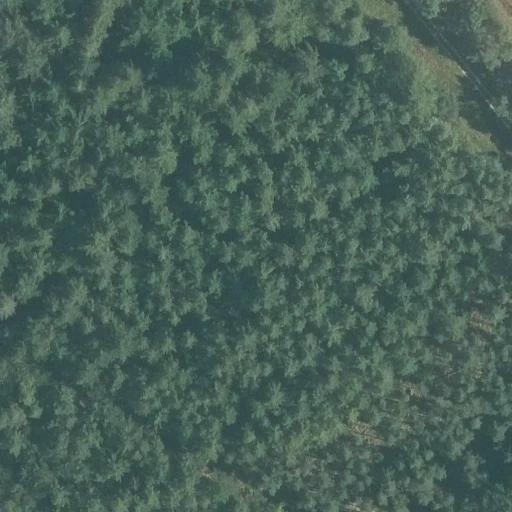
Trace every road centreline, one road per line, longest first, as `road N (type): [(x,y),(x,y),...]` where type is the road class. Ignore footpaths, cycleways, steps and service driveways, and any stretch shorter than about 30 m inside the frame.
road 1 (track): [(310,511),(0,345)]
road 2 (track): [(511,120),(413,0)]
